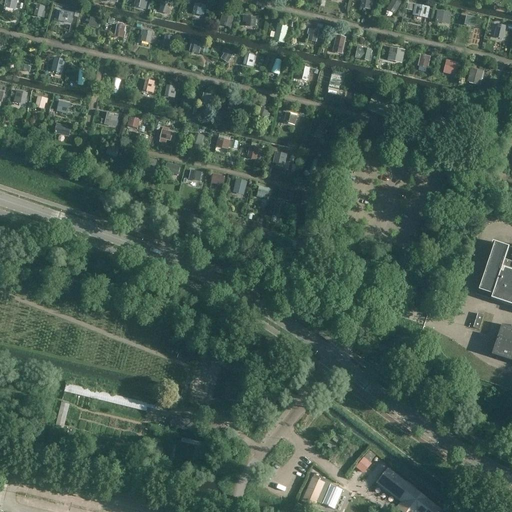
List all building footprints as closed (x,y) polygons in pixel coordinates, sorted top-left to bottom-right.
[(15,9),(16,1),(11,0),(6,0),(5,7),(15,9)] [(136,0),(134,7),(145,9),(146,4),(144,4),(145,0),(136,0)] [(399,4),(400,3),(397,1),(396,2),(392,0),(388,8),(395,12),(400,5),(399,4)] [(159,12),(169,14),(170,10),(169,9),(170,5),(161,3),(159,12)] [(203,16),(204,11),(202,10),(203,6),(198,4),(195,14),(203,16)] [(45,8),(37,6),(34,15),(44,18),(45,13),(43,12),(45,8)] [(425,17),(427,9),(417,6),(414,15),(425,17)] [(74,14),(61,11),(58,22),(72,25),(74,14)] [(451,13),(437,11),(435,23),(449,25),(451,13)] [(230,27),(232,17),(225,15),(223,20),(222,19),(221,24),(230,27)] [(465,24),(475,26),(477,17),(467,15),(465,24)] [(256,17),(243,17),(243,23),(246,23),(245,27),(255,28),(256,17)] [(98,28),(100,20),(90,18),(90,20),(92,20),(90,26),(98,28)] [(502,37),(505,27),(497,25),(494,35),(502,37)] [(115,35),(124,37),(125,33),(124,32),(125,27),(117,26),(115,35)] [(284,41),(286,31),(278,29),(275,39),(284,41)] [(308,34),(309,35),(307,39),(316,41),(318,32),(309,30),(308,34)] [(149,43),(152,33),(142,31),(141,36),(143,36),(142,41),(149,43)] [(163,46),(173,48),(174,43),(172,43),(173,38),(166,36),(163,46)] [(342,50),(344,40),(341,39),(341,37),(337,36),(334,48),(342,50)] [(200,44),(192,42),(190,51),(199,54),(200,49),(199,49),(200,44)] [(225,49),(219,58),(228,64),(234,54),(225,49)] [(365,49),(364,50),(357,49),(355,58),(371,62),(372,56),(370,56),(372,50),(365,49)] [(402,52),(393,50),(391,59),(399,61),(400,55),(401,56),(402,52)] [(246,54),(243,65),(254,68),(257,57),(255,57),(246,54)] [(419,66),(429,68),(431,58),(422,56),(419,66)] [(62,74),(65,61),(55,58),(51,72),(62,74)] [(21,60),(19,70),(30,73),(31,67),(30,67),(31,63),(21,60)] [(280,67),(281,62),(274,60),(273,65),(271,70),(280,72),(280,67)] [(443,74),(455,76),(458,63),(446,61),(443,74)] [(301,68),(298,81),(307,83),(310,70),(301,68)] [(470,69),(467,83),(481,86),(484,72),(470,69)] [(77,84),(84,85),(84,82),(87,74),(79,72),(78,80),(77,84)] [(339,88),(341,78),(332,76),(330,86),(339,88)] [(111,88),(111,92),(117,93),(118,89),(121,82),(112,80),(111,88)] [(146,80),(143,91),(154,94),(155,87),(153,87),(155,82),(146,80)] [(167,86),(165,97),(175,99),(176,92),(175,92),(176,87),(167,86)] [(26,105),(28,94),(16,91),(14,102),(26,105)] [(391,120),(393,114),(398,104),(375,93),(367,109),(391,120)] [(204,94),(201,104),(211,106),(212,101),(210,101),(212,96),(204,94)] [(47,104),(48,100),(38,97),(36,107),(43,109),(45,103),(47,104)] [(231,100),(229,111),(237,113),(239,108),(241,108),(242,103),(231,100)] [(69,104),(59,102),(57,112),(65,113),(67,107),(68,107),(69,104)] [(261,107),(260,114),(259,117),(268,119),(269,114),(268,114),(269,109),(261,107)] [(107,113),(104,125),(116,128),(119,115),(107,113)] [(286,113),(284,124),(295,127),(297,116),(286,113)] [(416,127),(454,144),(462,128),(437,116),(433,125),(420,119),(416,127)] [(137,128),(139,120),(129,118),(127,126),(137,128)] [(322,121),(317,131),(325,135),(330,126),(322,121)] [(54,134),(69,138),(72,128),(57,124),(54,134)] [(160,139),(171,142),(173,133),(167,131),(168,129),(163,128),(162,130),(160,139)] [(201,141),(203,136),(195,134),(192,144),(202,146),(203,142),(201,141)] [(227,149),(229,141),(218,139),(217,147),(227,149)] [(109,145),(105,155),(116,159),(119,149),(109,145)] [(256,160),(258,148),(250,146),(248,158),(256,160)] [(281,154),(276,152),(274,160),(276,161),(276,163),(283,165),(285,156),(281,155),(281,154)] [(154,172),(156,162),(146,159),(144,169),(154,172)] [(319,162),(313,161),(311,165),(309,172),(318,174),(318,167),(319,162)] [(177,175),(179,167),(166,164),(165,172),(177,175)] [(191,171),(189,180),(200,183),(203,173),(191,171)] [(225,178),(213,175),(211,183),(221,186),(221,185),(223,185),(225,178)] [(236,180),(233,193),(244,196),(248,182),(236,180)] [(257,197),(267,200),(268,196),(271,197),(272,190),(270,190),(270,189),(259,186),(257,197)] [(290,202),(292,194),(281,191),(279,199),(290,202)] [(303,196),(301,206),(314,209),(317,199),(303,196)] [(511,271),(502,268),(508,248),(492,243),(475,293),(511,305),(511,271)] [(479,330),(484,316),(478,314),(473,328),(479,330)] [(511,328),(501,325),(496,340),(493,352),(492,355),(511,362),(511,328)] [(65,433),(68,402),(60,401),(57,432),(65,433)] [(170,427),(199,434),(202,422),(173,415),(170,427)] [(373,464),(365,457),(357,467),(365,474),(373,464)] [(388,470),(379,481),(406,502),(400,510),(402,511),(416,511),(417,511),(418,511),(439,511),(441,511),(388,470)] [(314,507),(322,489),(324,484),(313,479),(303,502),(314,507)] [(322,489),(317,501),(331,507),(336,496),(322,489)]
